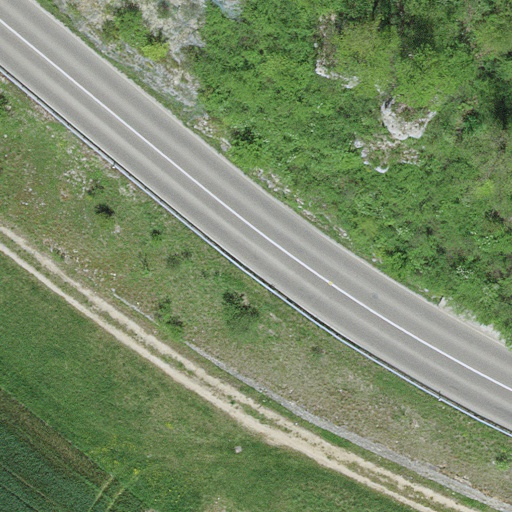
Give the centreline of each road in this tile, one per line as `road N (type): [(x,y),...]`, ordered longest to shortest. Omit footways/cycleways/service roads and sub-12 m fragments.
road 1 (primary): [(0,19),(325,279),(511,390)]
road 2 (track): [(0,238),(67,293),(369,474),(475,511)]
